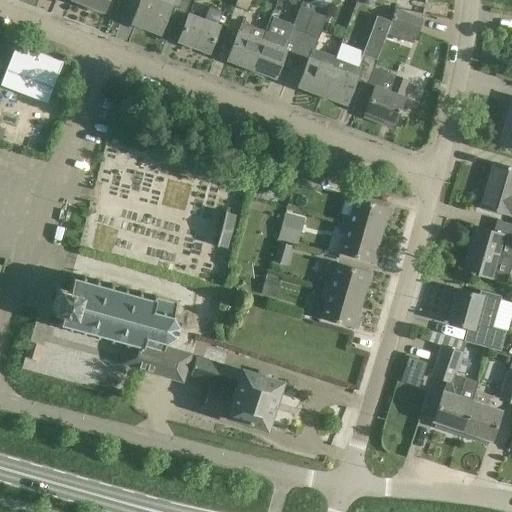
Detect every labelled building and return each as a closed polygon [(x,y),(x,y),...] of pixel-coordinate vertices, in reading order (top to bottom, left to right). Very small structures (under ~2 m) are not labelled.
[(71,0),(103,12),(107,0),(71,0)] [(139,0),(131,23),(159,33),(166,15),(170,5),(178,8),(180,0),(139,0)] [(251,0),(236,0),(234,6),(247,11),(251,0)] [(304,33),(318,39),(328,11),(326,11),(330,0),(316,0),(314,6),(304,33)] [(250,68),(274,77),(292,29),(304,33),(314,6),(301,1),(292,25),(270,17),(265,30),(261,40),(250,68)] [(222,11),(208,6),(203,20),(188,14),(178,40),(208,52),(218,25),(216,25),(222,11)] [(390,20),(381,43),(389,46),(393,36),(412,43),(421,20),(394,10),(390,21),(390,20)] [(376,15),(361,55),(375,60),(381,43),(390,20),(376,15)] [(250,68),(261,40),(265,30),(241,21),(226,59),(250,68)] [(0,43),(0,66),(6,68),(13,49),(0,43)] [(15,44),(13,49),(6,68),(0,83),(0,84),(46,103),(62,62),(15,44)] [(304,67),(297,86),(321,95),(322,93),(331,67),(335,57),(321,52),(314,49),(311,48),(308,58),(304,67)] [(322,93),(321,95),(345,104),(354,79),(359,66),(335,57),(331,67),(322,93)] [(408,81),(372,67),(366,83),(374,86),(372,92),(364,111),(365,111),(363,117),(378,123),(380,117),(394,122),(403,98),(402,97),(408,81)] [(511,99),(499,143),(511,146),(511,99)] [(511,168),(494,163),(481,206),(507,214),(508,212),(511,212),(511,168)] [(320,182),(296,176),(292,190),(316,197),(320,182)] [(344,216),(341,224),(380,235),(388,207),(354,197),(349,217),(344,216)] [(221,245),(232,248),(240,213),(229,210),(221,245)] [(285,213),(277,239),(288,242),(294,216),(285,213)] [(380,235),(341,224),(339,232),(344,233),(338,253),(372,263),(380,235)] [(502,234),(475,226),(475,227),(476,228),(468,254),(467,254),(463,270),(506,282),(511,260),(511,238),(501,235),(502,234)] [(276,251),(287,255),(290,246),(279,242),(276,251)] [(321,253),(318,252),(315,261),(323,264),(326,255),(321,253)] [(325,281),(323,289),(362,300),(370,272),(336,262),(330,282),(325,281)] [(262,290),(276,294),(280,277),(266,273),(262,290)] [(127,344),(122,359),(130,362),(128,366),(181,382),(183,374),(184,372),(189,357),(190,355),(171,349),(164,347),(164,346),(165,346),(167,345),(166,341),(173,337),(177,340),(178,337),(175,335),(177,327),(181,326),(181,324),(176,324),(173,317),(175,314),(173,312),(176,303),(156,297),(156,296),(83,276),(81,280),(73,278),(71,274),(70,274),(69,275),(71,280),(69,288),(57,285),(55,292),(52,302),(50,309),(62,312),(59,321),(56,323),(55,324),(56,326),(57,326),(61,324),(69,326),(67,331),(70,332),(72,327),(127,344)] [(362,300),(323,289),(321,297),(326,299),(320,318),(354,328),(362,300)] [(463,341),(454,338),(465,342),(500,351),(506,330),(492,326),(500,296),(480,290),(478,295),(457,289),(448,321),(467,327),(463,341)] [(454,374),(465,342),(454,338),(444,336),(431,375),(446,380),(433,420),(446,424),(444,430),(460,435),(475,390),(477,382),(454,374)] [(195,357),(190,374),(211,381),(202,408),(265,428),(280,383),(260,376),(262,372),(258,370),(256,375),(242,370),(241,372),(239,371),(195,357)] [(475,390),(460,435),(474,440),(476,435),(490,439),(499,411),(498,411),(502,400),(511,403),(511,360),(499,399),(475,390)]
